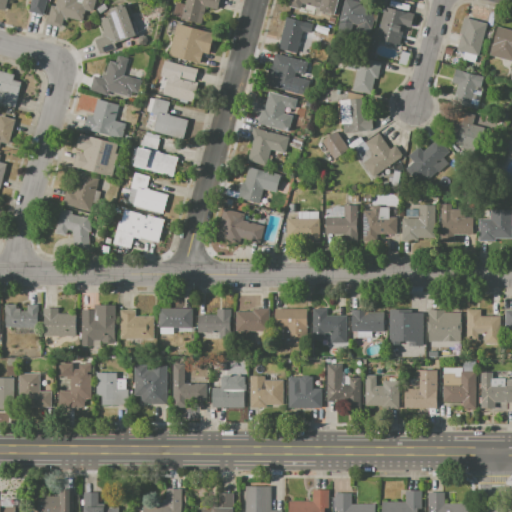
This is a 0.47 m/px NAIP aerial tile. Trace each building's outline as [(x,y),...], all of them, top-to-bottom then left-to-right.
[(46,0),(43,14),(29,11),(31,0),(46,0)] [(55,0),(96,0),(93,13),(86,11),(82,22),(65,17),(62,28),(45,23),(50,6),(54,7),(55,0)] [(172,16),(176,2),(184,4),(185,0),(218,0),(216,10),(205,7),(200,23),(172,16)] [(290,0),(334,0),(331,15),(317,11),(318,7),(302,3),(301,9),(289,6),(290,0)] [(344,0),(353,0),(361,2),(361,6),(376,9),(369,39),(356,35),(358,25),(351,23),(349,31),(337,28),(344,0)] [(100,54),(116,48),(114,43),(136,36),(125,3),(109,8),(111,15),(99,18),(104,32),(100,33),(101,37),(95,39),(100,54)] [(96,9),(104,4),(107,8),(100,14),(96,9)] [(385,6),(413,14),(410,28),(404,26),(399,44),(376,38),(385,6)] [(286,17),(315,24),(313,33),(309,32),(303,54),(278,48),(286,17)] [(464,18),(487,24),(479,56),(457,50),(461,34),(459,34),(464,18)] [(177,23),(214,34),(208,54),(202,52),(198,64),(168,56),(177,23)] [(497,26),(511,30),(511,60),(489,55),(497,26)] [(275,53),(306,61),(303,71),(295,69),(294,76),(308,80),(304,95),(266,85),(264,85),(269,65),(272,66),(275,53)] [(89,90),(93,75),(102,78),(103,74),(106,74),(106,71),(109,61),(109,60),(114,62),(113,64),(115,64),(116,63),(118,55),(128,58),(123,75),(139,79),(141,80),(137,94),(132,92),(131,97),(109,91),(108,95),(89,90)] [(359,57),(380,61),(377,79),(374,78),(370,94),(352,90),(359,57)] [(165,60),(197,69),(193,80),(197,83),(192,101),(163,93),(167,78),(160,76),(165,60)] [(456,69),(462,71),(462,72),(477,75),(477,74),(483,76),(480,88),(477,88),(472,107),(452,103),(457,84),(452,83),(456,69)] [(0,70),(15,75),(13,80),(21,82),(18,93),(23,95),(19,110),(0,104),(0,100),(2,92),(0,91),(0,70)] [(268,92),(297,99),(294,108),(285,106),(283,113),(292,115),(288,132),(258,124),(262,107),(264,108),(268,92)] [(150,98),(154,99),(154,98),(170,102),(167,113),(188,119),(183,139),(146,129),(151,112),(147,111),(150,98)] [(340,99),(363,98),(364,118),(371,117),(372,130),(342,131),(340,99)] [(98,99),(119,104),(114,120),(126,123),(121,140),(109,136),(109,135),(92,130),(91,131),(83,129),(87,114),(93,116),(98,99)] [(458,110),(476,114),(473,124),(484,127),(480,143),(451,135),(458,110)] [(0,114),(13,118),(6,143),(0,141),(0,114)] [(253,127),(289,136),(284,156),(271,153),(267,166),(247,161),(252,141),(250,141),(253,127)] [(321,141),(335,131),(347,147),(333,157),(321,141)] [(81,133),(118,144),(115,153),(118,154),(112,177),(72,166),(76,152),(82,153),(83,151),(76,149),(77,145),(76,144),(78,137),(80,137),(81,133)] [(365,142),(378,133),(389,148),(394,144),(402,156),(373,176),(363,162),(374,155),(365,142)] [(133,166),(173,177),(178,157),(159,152),(159,151),(157,151),(160,139),(144,135),(141,148),(138,147),(133,166)] [(418,146),(408,155),(429,178),(436,171),(431,166),(449,150),(437,137),(423,151),(418,146)] [(238,198),(242,182),(244,183),(248,167),(266,172),(266,171),(281,175),(276,193),(263,190),(259,203),(238,198)] [(135,172),(149,176),(146,188),(149,188),(148,189),(167,194),(162,213),(132,205),(133,199),(128,198),(131,188),(130,188),(135,172)] [(79,173),(100,179),(91,211),(63,203),(67,189),(74,191),(79,173)] [(441,204),(451,204),(451,212),(465,212),(465,219),(473,219),(473,235),(453,234),(453,241),(440,241),(441,204)] [(324,218),(343,218),(343,205),(357,205),(357,243),(344,242),(344,235),(324,235),(324,218)] [(402,219),(419,219),(419,205),(434,205),(434,238),(418,238),(418,241),(402,241),(402,219)] [(61,208),(72,211),(72,214),(80,216),(89,216),(91,231),(88,232),(90,248),(74,249),(73,231),(68,230),(66,236),(55,232),(61,208)] [(224,208),(246,215),(244,220),(263,226),(258,243),(241,238),(239,245),(215,238),(224,208)] [(124,209),(142,214),(141,217),(146,219),(147,215),(165,219),(159,242),(142,238),(142,239),(133,237),(130,248),(115,244),(119,230),(117,230),(119,221),(121,221),(124,209)] [(478,218),(490,218),(490,210),(511,209),(511,238),(496,239),(496,240),(479,241),(478,218)] [(363,211),(378,210),(378,219),(396,219),(396,234),(377,234),(377,240),(363,240),(363,211)] [(286,218),(319,218),(319,241),(286,241),(286,218)] [(5,304),(17,304),(17,308),(20,308),(20,310),(27,310),(27,304),(38,304),(38,328),(5,328),(5,304)] [(116,305),(115,343),(102,342),(102,340),(93,340),(93,346),(81,346),(82,309),(94,309),(94,305),(116,305)] [(45,308),(59,308),(59,313),(77,313),(76,336),(44,336),(45,308)] [(159,308),(192,308),(192,327),(159,327),(159,308)] [(253,308),(269,308),(268,327),(259,327),(259,331),(236,330),(236,311),(253,311),(253,308)] [(274,308),(307,308),(307,344),(283,343),(283,328),(274,328),(274,308)] [(313,308),(327,308),(327,315),(346,315),(346,343),(330,343),(330,332),(323,332),(323,340),(313,340),(313,308)] [(217,309),(231,309),(231,317),(230,317),(230,330),(231,330),(231,337),(219,337),(219,331),(198,331),(198,315),(217,315),(217,309)] [(351,309),(368,309),(368,312),(384,312),(384,331),(351,331),(351,309)] [(389,309),(422,309),(422,329),(389,329),(389,309)] [(120,310),(135,310),(135,316),(154,316),(154,339),(119,339),(120,310)] [(427,310),(444,310),(444,312),(460,312),(460,319),(461,320),(461,341),(427,341),(428,321),(429,321),(429,314),(427,314),(427,310)] [(467,310),(480,310),(480,316),(495,316),(495,328),(499,328),(498,344),(484,344),(485,333),(478,333),(478,341),(467,340),(467,310)] [(59,363),(73,363),(73,369),(79,369),(79,363),(91,363),(91,399),(84,399),(84,407),(58,408),(58,391),(70,391),(70,376),(59,376),(59,363)] [(173,364),(185,364),(184,383),(207,383),(207,401),(186,400),(186,407),(172,407),(173,364)] [(327,364),(342,364),(342,384),(349,384),(349,378),(360,378),(360,408),(349,408),(349,398),(338,398),(338,401),(327,401),(327,364)] [(134,365),(147,365),(147,370),(152,370),(152,365),(167,365),(167,404),(141,403),(141,396),(134,396),(134,365)] [(416,370),(436,370),(436,409),(404,409),(404,389),(419,389),(419,379),(416,379),(416,370)] [(476,371),(475,409),(462,409),(462,402),(443,402),(443,371),(476,371)] [(96,372),(117,373),(116,389),(126,389),(126,405),(102,405),(102,396),(96,396),(96,372)] [(492,372),(492,378),(505,378),(505,379),(511,379),(511,403),(495,403),(495,408),(481,408),(481,372),(492,372)] [(18,374),(39,373),(39,391),(51,391),(51,407),(19,407),(18,374)] [(212,388),(221,388),(221,378),(223,378),(223,376),(225,376),(226,375),(229,375),(230,376),(233,376),(234,375),(241,375),(242,376),(245,376),(245,384),(246,384),(246,390),(245,390),(244,407),(212,407),(212,388)] [(250,375),(265,375),(265,380),(284,380),(284,406),(250,406),(250,375)] [(288,376),(303,376),(303,375),(308,375),(308,376),(313,376),(313,388),(322,388),(322,408),(288,408),(288,376)] [(366,375),(375,375),(375,386),(399,386),(399,409),(365,409),(366,375)] [(0,377),(14,377),(14,409),(0,408),(0,377)] [(245,511),(245,486),(271,486),(271,510),(283,510),(283,511),(245,511)] [(38,511),(38,496),(60,496),(60,489),(73,489),(72,511),(38,511)] [(166,489),(182,489),(182,503),(181,503),(181,510),(182,510),(181,511),(142,511),(143,503),(162,504),(166,504),(166,489)] [(312,489),(329,490),(329,507),(324,507),(323,511),(288,511),(289,501),(312,501),(312,489)] [(381,511),(381,502),(405,502),(405,491),(421,491),(421,509),(417,509),(417,511),(381,511)] [(83,511),(83,492),(98,492),(98,503),(104,503),(104,507),(119,506),(119,511),(83,511)] [(428,511),(428,492),(444,492),(444,503),(459,503),(459,511),(428,511)] [(218,493),(233,493),(233,511),(198,511),(198,507),(218,507),(218,493)] [(335,493),(351,493),(351,504),(374,504),(374,511),(339,511),(335,511),(335,493)] [(0,511),(0,503),(16,504),(16,511),(0,511)]
